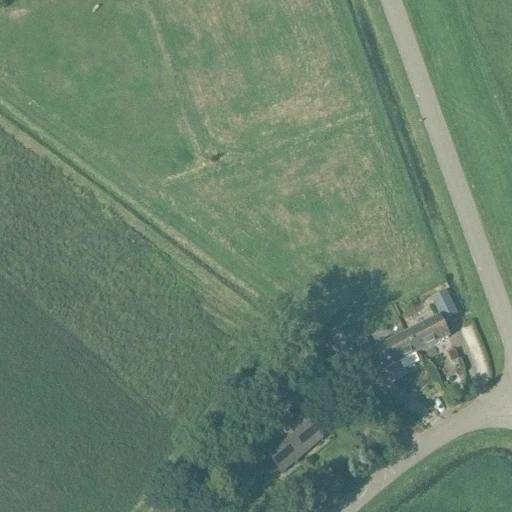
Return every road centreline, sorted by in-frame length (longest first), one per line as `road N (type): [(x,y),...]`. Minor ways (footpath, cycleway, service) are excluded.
road 1 (unclassified): [(511,346),(386,0)]
road 2 (unclassified): [(341,511),(425,445),(511,400)]
